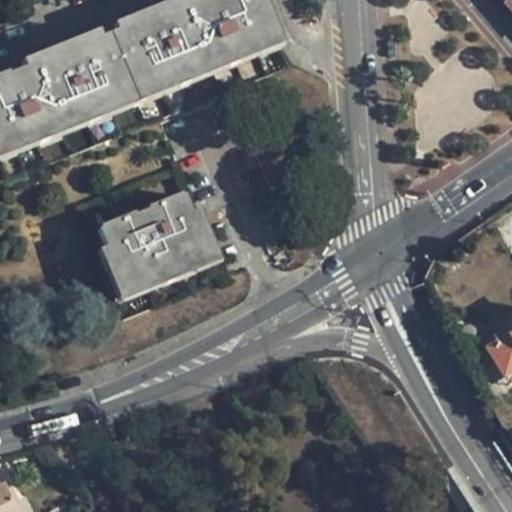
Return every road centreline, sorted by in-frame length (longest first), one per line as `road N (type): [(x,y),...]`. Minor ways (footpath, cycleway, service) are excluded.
road 1 (residential): [(358,0),(376,262)]
road 2 (residential): [(0,432),(101,401),(231,346)]
road 3 (residential): [(231,346),(342,339),(414,353)]
road 4 (residential): [(414,353),(503,511)]
road 5 (residential): [(231,346),(376,262)]
road 6 (residential): [(376,262),(511,172)]
